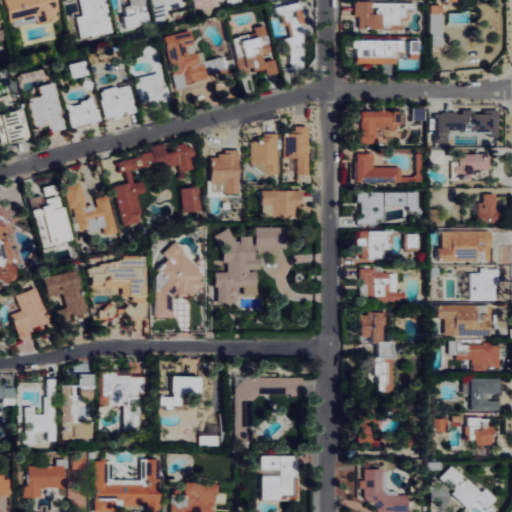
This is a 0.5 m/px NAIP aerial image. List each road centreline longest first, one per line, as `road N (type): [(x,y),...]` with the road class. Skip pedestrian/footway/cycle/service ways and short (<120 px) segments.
road 1 (residential): [(511,93),(308,93),(0,173)]
road 2 (residential): [(325,0),(330,511)]
road 3 (residential): [(0,363),(87,345),(327,350)]
